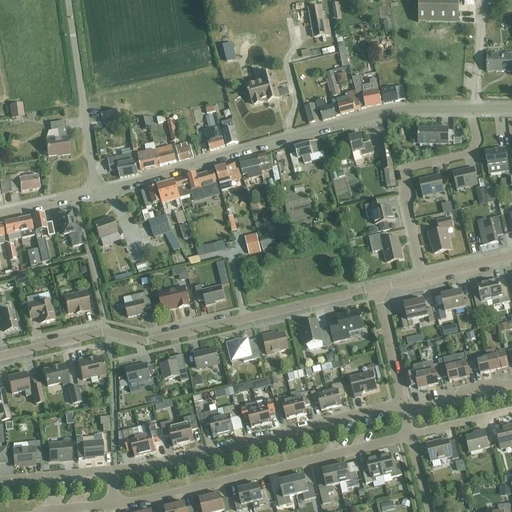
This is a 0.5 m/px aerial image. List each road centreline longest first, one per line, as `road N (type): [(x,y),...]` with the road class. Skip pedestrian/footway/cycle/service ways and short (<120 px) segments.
road 1 (tertiary): [(97,192),(383,112),(472,109)]
road 2 (residential): [(114,503),(409,435)]
road 3 (residential): [(403,405),(110,471)]
road 4 (residential): [(105,331),(151,340),(376,288)]
road 5 (residential): [(424,277),(406,204),(407,172),(467,155),(478,137),(472,109)]
road 6 (residential): [(97,192),(72,34)]
road 7 (residential): [(403,405),(376,288)]
